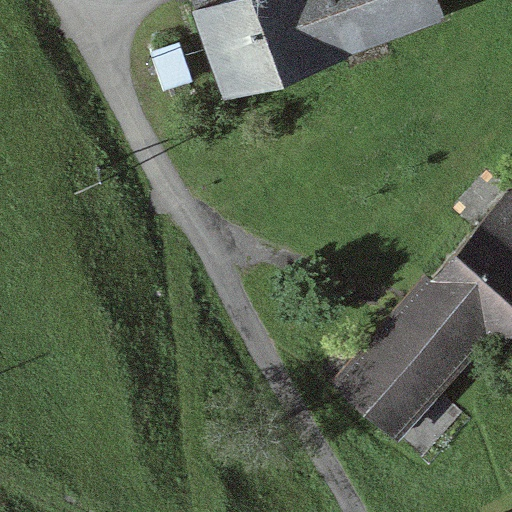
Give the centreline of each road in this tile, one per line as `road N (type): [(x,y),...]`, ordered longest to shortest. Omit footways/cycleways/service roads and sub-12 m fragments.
road 1 (track): [(88,43),(342,511)]
road 2 (track): [(189,229),(220,511)]
road 3 (track): [(108,511),(24,444),(0,438)]
